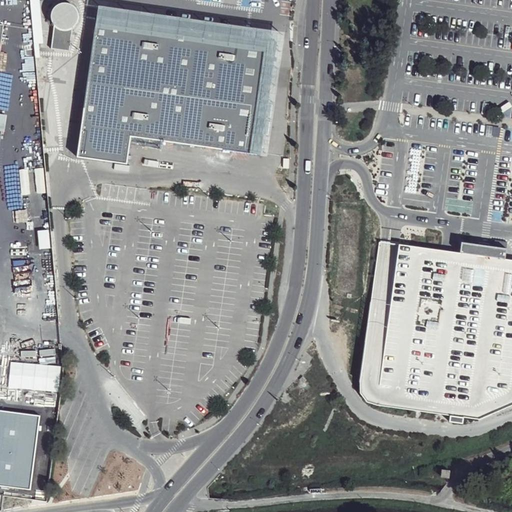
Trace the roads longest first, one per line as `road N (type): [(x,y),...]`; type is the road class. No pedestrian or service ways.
road 1 (tertiary): [(312,0),(302,223),(285,323),(238,413),(152,511)]
road 2 (tertiary): [(176,505),(253,419),(283,368),(310,293),(329,0)]
road 3 (residential): [(176,505),(365,494),(480,511)]
